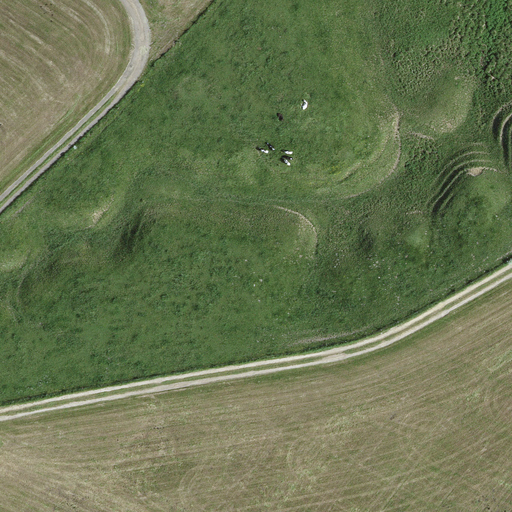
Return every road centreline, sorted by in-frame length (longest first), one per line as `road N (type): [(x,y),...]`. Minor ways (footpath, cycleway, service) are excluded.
road 1 (track): [(0,415),(367,345),(511,268)]
road 2 (track): [(127,0),(142,43),(130,77),(0,203)]
